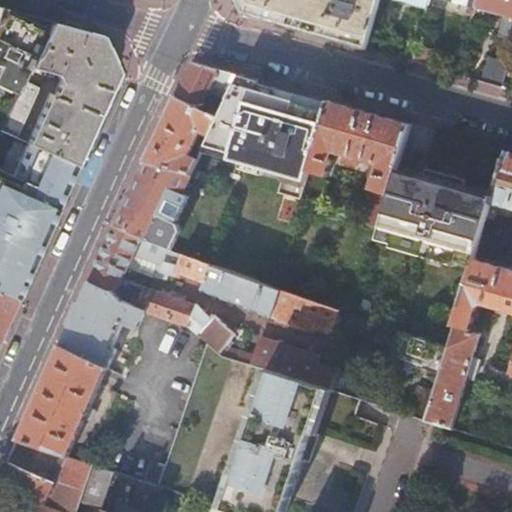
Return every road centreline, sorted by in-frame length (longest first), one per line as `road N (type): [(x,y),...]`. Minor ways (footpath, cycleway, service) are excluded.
road 1 (tertiary): [(180,30),(0,425)]
road 2 (residential): [(180,30),(511,119)]
